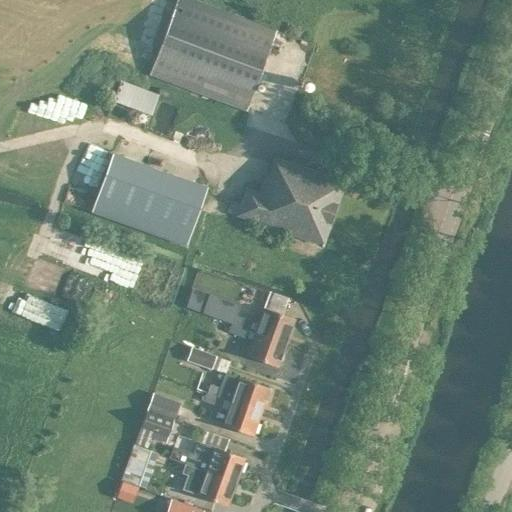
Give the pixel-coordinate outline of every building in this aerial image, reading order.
[(178,0),(151,74),(248,110),(277,30),(195,0),(178,0)] [(157,95),(119,81),(112,100),(151,113),(157,95)] [(92,166),(105,170),(115,132),(102,128),(92,166)] [(145,228),(144,231),(183,244),(205,181),(113,149),(93,211),(145,228)] [(226,211),(323,244),(345,180),(274,156),(269,173),(264,172),(258,189),(246,186),(240,202),(231,199),(226,211)] [(106,294),(113,280),(100,274),(94,288),(106,294)] [(25,281),(17,301),(65,319),(72,299),(25,281)] [(236,304),(208,294),(202,312),(230,322),(232,317),(233,313),(236,304)] [(256,322),(241,316),(240,320),(233,317),(232,317),(230,322),(286,342),(295,318),(262,306),(256,322)] [(244,354),(277,366),(286,342),(230,322),(227,330),(250,338),(244,354)] [(186,359),(211,368),(215,356),(190,347),(186,359)] [(204,391),(261,412),(269,387),(238,375),(226,371),(219,385),(208,381),(204,391)] [(220,423),(253,436),(261,412),(204,391),(201,400),(225,409),(220,423)] [(146,410),(173,419),(179,402),(153,392),(146,410)] [(139,431),(165,441),(173,419),(146,410),(139,431)] [(235,480),(243,456),(197,439),(193,452),(187,450),(186,452),(173,446),(169,457),(182,462),(235,480)] [(126,466),(141,472),(149,450),(134,445),(126,466)] [(197,493),(226,505),(235,480),(182,462),(180,470),(202,479),(197,493)] [(165,511),(189,511),(192,505),(170,497),(165,511)]
